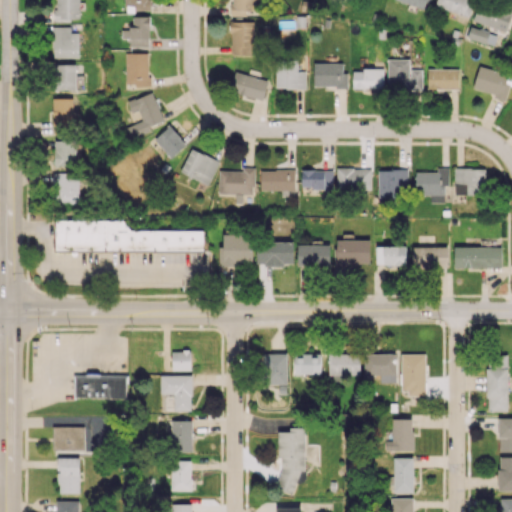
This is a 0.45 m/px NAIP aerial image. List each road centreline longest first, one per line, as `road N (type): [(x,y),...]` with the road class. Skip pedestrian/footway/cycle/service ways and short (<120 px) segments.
road 1 (secondary): [(511,310),(0,310)]
road 2 (secondary): [(9,0),(9,511)]
road 3 (residential): [(504,149),(456,129),(265,129)]
road 4 (residential): [(457,310),(456,511)]
road 5 (residential): [(236,313),(235,511)]
road 6 (residential): [(191,0),(198,91),(230,122),(265,129)]
